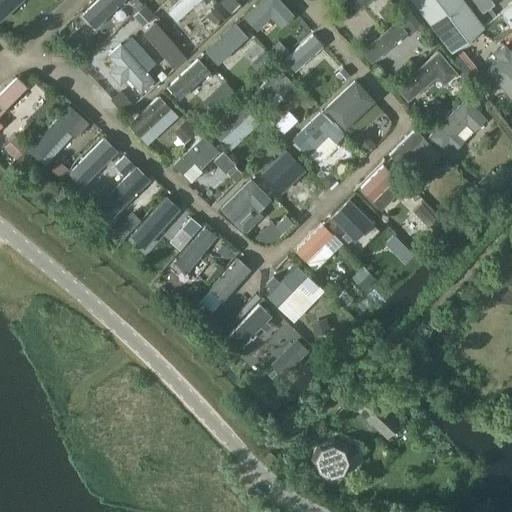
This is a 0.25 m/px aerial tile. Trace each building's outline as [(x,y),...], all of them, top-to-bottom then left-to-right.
[(109,0),(96,13),(109,27),(134,4),(129,0),(109,0)] [(206,0),(182,0),(172,10),(183,22),(206,0)] [(239,0),(221,0),(232,11),(241,2),(239,0)] [(281,0),(260,0),(243,16),(256,29),(270,16),(280,26),(294,13),(281,0)] [(349,0),(343,6),(355,18),(373,0),(349,0)] [(415,0),(453,48),(485,22),(467,0),(415,0)] [(490,0),(476,0),(484,11),(493,4),(490,0)] [(144,1),(134,13),(144,23),(155,10),(144,1)] [(34,27),(46,13),(36,4),(23,17),(34,27)] [(511,5),(481,28),(495,37),(511,24),(511,5)] [(399,16),(363,46),(387,74),(431,37),(420,24),(412,31),(399,16)] [(238,17),(210,43),(221,54),(237,39),(243,45),(254,34),(238,17)] [(180,53),(155,24),(143,34),(169,63),(180,53)] [(74,28),(63,38),(84,59),(95,49),(74,28)] [(312,33),(284,58),(294,70),(322,45),(312,33)] [(120,43),(108,55),(116,63),(108,70),(119,83),(127,76),(141,90),(153,79),(120,43)] [(511,45),(488,64),(511,94),(511,45)] [(438,51),(397,86),(407,98),(436,74),(443,82),(455,71),(438,51)] [(165,87),(182,103),(211,71),(194,56),(165,87)] [(271,106),(297,81),(281,64),(255,89),(271,106)] [(19,72),(0,90),(0,127),(6,122),(0,116),(0,110),(29,82),(19,72)] [(355,78),(324,107),(344,128),(374,99),(355,78)] [(123,90),(113,95),(119,108),(129,103),(123,90)] [(128,124),(148,146),(180,116),(161,95),(128,124)] [(466,98),(428,136),(444,152),(451,144),(456,140),(456,141),(459,144),(472,130),(486,117),(466,98)] [(213,127),(235,149),(263,122),(241,100),(213,127)] [(33,153),(46,164),(84,122),(72,111),(33,153)] [(320,111),(292,139),(303,150),(309,153),(328,135),(335,143),(343,134),(320,111)] [(205,132),(174,161),(190,178),(221,149),(205,132)] [(81,185),(118,148),(103,133),(67,171),(81,185)] [(391,155),(402,168),(425,146),(413,134),(391,155)] [(259,171),(275,187),(303,161),(287,144),(259,171)] [(358,185),(380,207),(405,182),(383,160),(358,185)] [(254,172),(220,204),(233,218),(251,200),(259,207),(274,192),(254,172)] [(104,205),(118,218),(147,186),(133,174),(104,205)] [(132,223),(148,235),(169,207),(153,195),(132,223)] [(349,197),(330,216),(354,240),(372,221),(349,197)] [(285,212),(277,223),(269,217),(256,235),(271,247),(292,217),(285,212)] [(324,224),(297,251),(317,271),(344,244),(324,224)] [(184,260),(197,272),(221,246),(208,234),(184,260)] [(241,255),(218,281),(232,293),(255,267),(241,255)] [(309,274),(277,306),(293,323),(326,290),(309,274)] [(278,312),(260,295),(229,327),(247,345),(278,312)] [(296,334),(270,362),(283,374),(309,347),(296,334)] [(387,437),(401,422),(372,393),(357,408),(387,437)] [(352,459),(350,454),(345,444),(331,438),(316,443),(310,457),(316,472),(330,478),(346,473),(352,459)]
